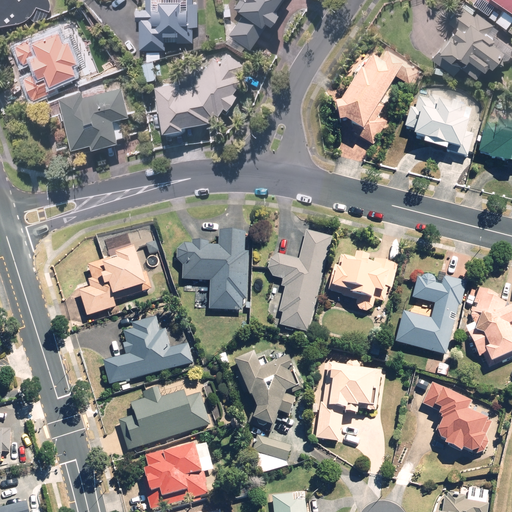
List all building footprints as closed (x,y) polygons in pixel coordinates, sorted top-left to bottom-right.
[(0,0),(0,24),(19,23),(29,16),(33,21),(39,21),(44,18),(47,12),(50,5),(48,0),(0,0)] [(197,29),(198,3),(192,3),(192,0),(142,0),(142,7),(132,6),(132,18),(138,18),(137,51),(146,52),(146,63),(159,63),(159,51),(164,51),(164,42),(191,43),(192,29),(197,29)] [(237,0),(233,8),(241,13),(227,36),(249,50),(264,27),(261,25),(263,22),(269,26),(278,12),(275,10),(281,0),(237,0)] [(511,0),(487,0),(511,14),(511,0)] [(511,25),(508,23),(511,17),(502,10),(498,16),(491,12),(487,17),(511,35),(511,25)] [(482,66),(486,68),(495,56),(504,62),(511,51),(511,49),(493,36),(497,30),(473,13),(466,23),(463,20),(450,38),(447,36),(431,59),(452,74),(457,68),(473,79),(482,66)] [(84,55),(73,23),(56,29),(57,30),(33,38),(32,37),(10,45),(17,65),(28,61),(32,72),(19,77),(27,98),(55,89),(53,81),(76,73),(72,63),(75,62),(74,59),(84,55)] [(360,135),(396,81),(408,88),(420,68),(387,49),(378,66),(371,62),(364,74),(361,72),(340,108),(333,109),(335,127),(346,126),(360,135)] [(176,81),(153,85),(156,131),(181,128),(181,124),(206,122),(220,108),(223,110),(235,96),(232,93),(242,81),(237,76),(245,67),(227,52),(221,60),(213,54),(188,84),(177,86),(176,81)] [(81,93),(56,99),(67,147),(88,142),(90,148),(116,142),(111,120),(128,116),(121,87),(82,96),(81,93)] [(458,155),(469,115),(459,112),(462,101),(451,98),(448,108),(434,104),(432,111),(423,108),(414,142),(425,145),(424,149),(445,155),(446,151),(458,155)] [(511,128),(495,125),(494,129),(484,127),(478,155),(490,157),(489,162),(502,165),(501,168),(511,169),(511,128)] [(248,301),(249,253),(244,253),(245,232),(218,231),(218,248),(206,248),(206,243),(190,243),(190,247),(183,246),(178,249),(176,253),(175,257),(177,263),(182,266),(182,282),(209,283),(208,312),(242,313),(243,301),(248,301)] [(309,335),(331,239),(305,233),(298,262),(275,256),(270,278),(281,280),(279,289),(284,290),(278,315),(284,316),(282,328),(286,329),(285,334),(296,337),(297,333),(309,335)] [(159,253),(155,242),(144,245),(148,256),(159,253)] [(79,296),(87,319),(115,309),(112,300),(145,289),(131,247),(112,254),(114,258),(86,268),(91,281),(87,283),(90,292),(79,296)] [(394,292),(398,267),(386,265),(386,264),(354,257),(354,261),(339,258),(337,268),(334,268),(328,296),(341,299),(340,302),(356,305),(358,310),(361,313),(365,314),(368,314),(373,310),(374,304),(385,306),(387,291),(394,292)] [(447,358),(465,284),(445,278),(441,288),(435,286),(436,284),(435,281),(430,277),(425,277),(420,280),(417,280),(413,300),(434,305),(431,319),(403,312),(395,346),(447,358)] [(472,323),(467,337),(476,360),(480,358),(485,370),(511,359),(511,305),(504,309),(506,305),(499,303),(501,297),(479,289),(468,322),(472,323)] [(104,363),(110,386),(193,363),(188,345),(169,350),(163,331),(159,333),(155,319),(129,326),(131,331),(123,333),(126,347),(121,348),(124,358),(104,363)] [(253,355),(233,364),(248,405),(245,427),(272,433),(278,418),(288,422),(296,401),(289,398),(301,393),(287,360),(269,368),(265,359),(256,362),(253,355)] [(351,367),(327,365),(323,405),(320,405),(316,443),(338,445),(341,417),(357,418),(358,412),(377,414),(381,376),(350,373),(351,367)] [(442,450),(460,457),(463,450),(465,455),(469,458),(474,458),(479,455),(485,440),(480,438),(487,422),(466,413),(471,403),(429,386),(420,407),(435,413),(433,418),(438,420),(434,430),(442,433),(438,442),(444,445),(442,450)] [(117,427),(126,455),(211,426),(201,396),(186,401),(183,392),(161,400),(157,391),(140,396),(142,403),(127,408),(132,421),(117,427)] [(0,463),(8,464),(11,431),(0,430),(0,463)] [(289,447),(255,438),(250,456),(256,457),(285,465),(289,447)] [(212,472),(206,446),(167,456),(167,454),(144,460),(147,472),(140,474),(149,511),(153,511),(208,498),(202,474),(212,472)] [(285,465),(256,457),(254,480),(287,468),(285,465)] [(487,511),(488,505),(485,505),(487,489),(467,488),(466,503),(460,502),(460,498),(443,497),(441,511),(487,511)] [(305,511),(305,502),(294,503),(293,495),(271,497),(273,511),(305,511)] [(0,511),(29,511),(27,503),(0,510),(0,511)]
